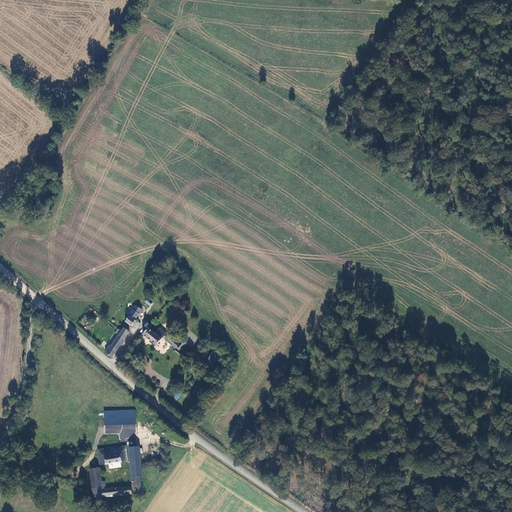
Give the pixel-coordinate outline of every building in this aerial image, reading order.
[(135,320),(142,309),(136,305),(125,322),(132,326),(136,321),(135,320)] [(159,329),(152,323),(143,334),(157,345),(163,337),(172,344),(176,339),(167,331),(166,333),(160,328),(159,329)] [(112,358),(130,331),(123,326),(111,346),(109,345),(104,353),(112,358)] [(218,355),(211,351),(205,363),(212,367),(218,355)] [(136,412),(105,413),(106,441),(137,440),(136,412)] [(128,461),(126,446),(98,449),(100,465),(128,461)] [(141,447),(129,448),(133,487),(136,486),(137,496),(142,495),(141,477),(143,477),(141,447)] [(131,495),(131,486),(103,488),(101,469),(99,468),(91,469),(93,498),(131,495)]
